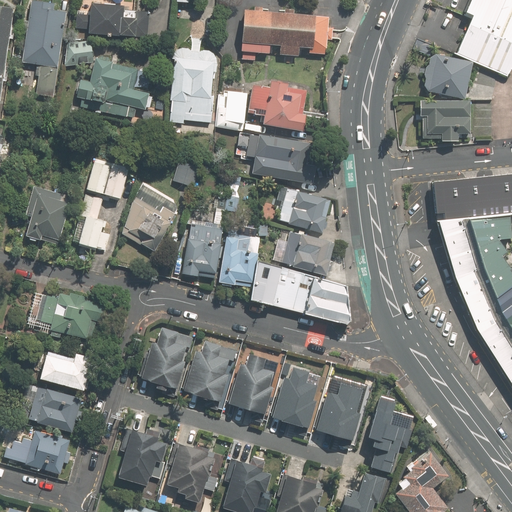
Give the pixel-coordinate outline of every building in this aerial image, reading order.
[(35,95),(54,97),(66,11),(45,8),(46,2),(32,0),(23,62),(40,65),(35,95)] [(473,15),(455,54),(481,65),(506,77),(511,66),(511,0),(471,0),(466,12),(473,15)] [(88,30),(88,33),(146,39),(148,13),(136,12),(135,18),(121,17),(122,6),(91,3),(89,16),(79,15),(78,29),(88,30)] [(0,98),(1,99),(14,7),(0,5),(0,98)] [(253,10),(243,9),(240,51),(258,53),(259,43),(278,45),(277,54),(298,56),(299,47),(308,48),(307,53),(324,54),(325,39),(331,40),(332,28),(326,28),(327,17),(293,14),(293,10),(284,10),(283,13),(262,11),(262,8),(253,7),(253,10)] [(62,44),(63,67),(92,65),(90,42),(62,44)] [(217,63),(213,54),(207,50),(193,52),(183,48),(174,52),(171,59),(174,59),(169,123),(183,124),(183,120),(208,122),(213,72),(217,63)] [(463,99),(472,62),(435,54),(426,91),(463,99)] [(133,88),(137,69),(95,61),(91,82),(85,80),(79,108),(134,119),(136,107),(146,109),(150,92),(133,88)] [(301,113),(305,90),(286,87),(286,83),(269,81),(269,84),(252,82),(246,113),(264,116),(263,124),(303,130),(305,114),(301,113)] [(246,94),(217,91),(214,128),(243,131),(246,94)] [(457,134),(470,134),(470,100),(422,100),(419,100),(419,116),(421,116),(421,139),(440,139),(440,142),(457,142),(457,139),(457,134)] [(253,162),(251,173),(311,183),(317,145),(251,133),(246,161),(253,162)] [(199,168),(177,162),(171,182),(193,188),(199,168)] [(511,174),(431,182),(434,215),(511,207),(511,174)] [(42,234),(59,239),(71,196),(34,186),(27,210),(31,211),(25,234),(40,239),(42,234)] [(277,220),(321,232),(330,200),(286,188),(277,220)] [(123,232),(154,250),(175,214),(136,191),(123,232)] [(86,217),(79,243),(105,250),(110,234),(101,231),(104,219),(97,218),(101,201),(84,197),(79,215),(86,217)] [(199,271),(216,273),(223,225),(191,220),(189,239),(187,238),(182,273),(198,276),(199,271)] [(459,222),(433,223),(446,275),(473,333),(511,392),(511,343),(485,299),(472,272),(459,222)] [(477,272),(511,331),(511,280),(500,262),(511,251),(511,242),(507,222),(465,223),(477,272)] [(228,229),(218,282),(234,285),(235,279),(252,283),(261,235),(255,234),(256,228),(238,225),(237,230),(228,229)] [(326,275),(334,243),(290,232),(282,264),(326,275)] [(304,313),(314,275),(257,259),(251,299),(304,313)] [(314,275),(304,314),(348,324),(351,320),(346,284),(314,275)] [(52,323),(50,329),(92,339),(97,320),(101,321),(105,304),(101,303),(87,299),(88,296),(70,292),(70,295),(59,292),(57,299),(46,296),(40,320),(52,323)] [(150,342),(139,379),(174,389),(183,362),(179,362),(183,349),(173,346),(175,337),(159,332),(155,344),(150,342)] [(192,350),(180,394),(217,404),(225,376),(221,375),(225,360),(214,357),(217,346),(200,342),(198,352),(192,350)] [(47,350),(40,378),(84,390),(93,357),(76,352),(75,358),(47,350)] [(242,367),(236,366),(224,406),(263,417),(271,389),(265,387),(270,373),(258,370),(261,360),(245,355),(242,367)] [(278,419),(312,428),(326,371),(292,362),(278,419)] [(338,375),(322,432),(357,442),(373,385),(338,375)] [(27,419),(72,431),(81,400),(26,385),(21,403),(31,406),(27,419)] [(377,446),(371,466),(390,471),(398,445),(407,447),(412,429),(389,423),(395,402),(378,398),(370,429),(376,431),(373,444),(377,446)] [(25,462),(25,463),(61,473),(70,439),(34,429),(31,440),(23,437),(22,443),(8,439),(3,456),(25,462)] [(122,450),(114,480),(144,488),(151,463),(158,465),(164,444),(155,442),(158,433),(144,429),(142,434),(124,429),(119,449),(122,450)] [(176,445),(164,486),(175,489),(174,493),(182,495),(181,499),(197,504),(211,455),(176,445)] [(449,511),(445,506),(433,487),(448,476),(428,449),(404,466),(408,472),(396,480),(400,487),(394,491),(409,511),(449,511)] [(229,479),(220,510),(226,511),(251,511),(256,493),(261,493),(267,474),(260,472),(262,465),(249,461),(247,466),(229,460),(224,477),(229,479)] [(369,511),(372,505),(377,507),(385,479),(359,472),(352,498),(340,495),(335,511),(338,511),(369,511)] [(285,473),(273,511),(311,511),(320,484),(285,473)] [(163,511),(126,500),(122,511),(118,511),(117,511),(163,511)]
